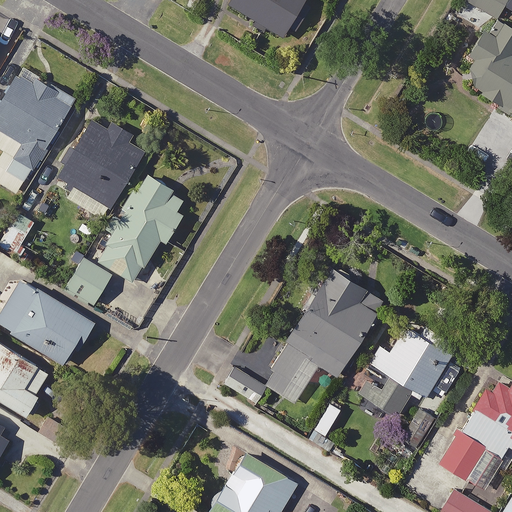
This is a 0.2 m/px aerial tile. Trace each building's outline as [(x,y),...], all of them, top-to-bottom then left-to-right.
[(309,0),(238,0),(234,7),(286,39),(309,0)] [(511,0),(471,0),(470,2),(500,18),(505,8),(511,11),(511,0)] [(477,85),(479,88),(511,110),(511,30),(495,18),(477,43),(476,46),(475,49),(474,52),(473,55),(473,58),(472,61),(472,64),(472,67),(473,70),(473,73),(474,77),(475,79),(476,82),(477,85)] [(46,83),(42,90),(20,77),(0,112),(0,128),(26,144),(18,159),(38,170),(78,102),(46,83)] [(110,133),(95,124),(63,178),(113,208),(146,155),(129,145),(134,138),(114,127),(110,133)] [(187,201),(152,179),(99,263),(136,286),(162,243),(167,246),(185,218),(178,214),(187,201)] [(30,235),(12,224),(0,244),(17,256),(30,235)] [(114,277),(84,260),(68,289),(98,306),(114,277)] [(70,306),(0,264),(0,324),(74,368),(100,323),(70,306)] [(388,303),(337,270),(264,383),(296,404),(320,366),(342,380),(376,328),(373,326),(388,303)] [(380,434),(402,448),(411,454),(440,409),(426,401),(454,357),(435,344),(439,338),(427,330),(423,337),(416,332),(409,343),(404,340),(395,354),(383,346),(376,357),(381,360),(360,393),(393,415),(380,434)] [(58,375),(0,339),(0,396),(33,417),(58,375)] [(511,394),(494,383),(478,409),(441,468),(484,495),(509,455),(511,457),(511,394)] [(0,463),(14,440),(2,434),(7,426),(0,422),(0,463)] [(214,511),(282,511),(298,486),(249,456),(214,511)] [(491,511),(458,490),(443,511),(491,511)]
